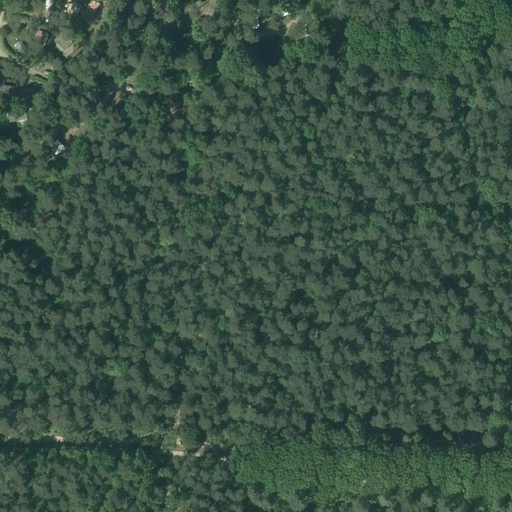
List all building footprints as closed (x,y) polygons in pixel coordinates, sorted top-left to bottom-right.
[(7,0),(3,13),(14,17),(18,18),(29,21),(33,0),(7,0)] [(33,0),(29,21),(30,21),(33,22),(54,29),(55,23),(59,6),(59,0),(33,0)] [(59,0),(59,6),(55,23),(73,30),(75,30),(86,1),(82,0),(59,0)] [(86,0),(86,1),(75,30),(99,41),(113,5),(110,4),(103,0),(86,0)] [(0,44),(1,47),(2,48),(3,50),(4,52),(6,53),(10,56),(14,59),(18,62),(22,64),(27,67),(31,69),(43,53),(29,48),(23,42),(15,33),(18,18),(14,17),(3,13),(0,24),(0,44)] [(18,18),(15,33),(23,42),(29,48),(43,53),(46,54),(54,29),(33,22),(30,21),(29,21),(18,18)] [(54,29),(46,54),(88,68),(99,41),(75,30),(73,30),(55,23),(54,29)] [(14,89),(0,86),(0,93),(13,95),(14,89)] [(20,89),(19,96),(37,99),(38,92),(20,89)] [(24,109),(7,113),(9,122),(26,119),(24,109)]
